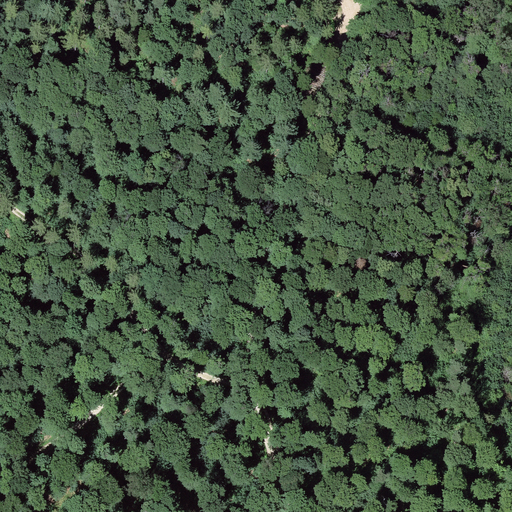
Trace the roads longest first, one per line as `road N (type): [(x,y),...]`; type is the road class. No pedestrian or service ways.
road 1 (track): [(359,0),(255,299),(257,404),(281,511)]
road 2 (track): [(257,404),(178,363),(115,292),(0,197)]
road 3 (track): [(178,363),(131,384),(0,480)]
